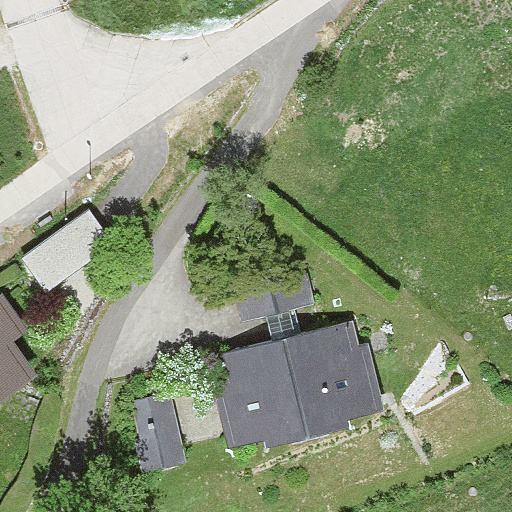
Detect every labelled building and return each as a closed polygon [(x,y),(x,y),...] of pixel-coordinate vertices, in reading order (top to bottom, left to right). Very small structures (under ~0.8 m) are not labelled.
[(48,281),(109,234),(87,206),(26,253),(48,281)] [(309,281),(236,295),(242,325),(315,311),(309,281)] [(30,337),(3,299),(0,301),(0,404),(37,378),(15,347),(30,337)] [(234,450),(380,415),(359,328),(214,362),(234,450)] [(142,444),(181,436),(176,413),(137,421),(142,444)]
